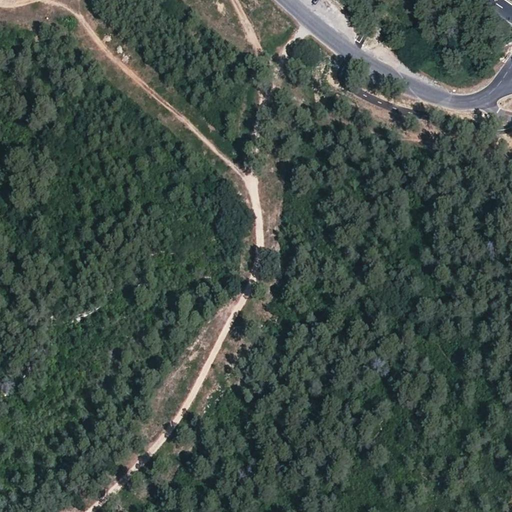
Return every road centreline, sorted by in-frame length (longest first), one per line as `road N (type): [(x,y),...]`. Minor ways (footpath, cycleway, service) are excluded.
road 1 (track): [(309,22),(269,76),(253,121),(254,269),(188,401),(90,511)]
road 2 (track): [(41,0),(75,14),(253,184)]
road 3 (tertiary): [(485,95),(452,101),(412,87),(359,58),(285,0)]
